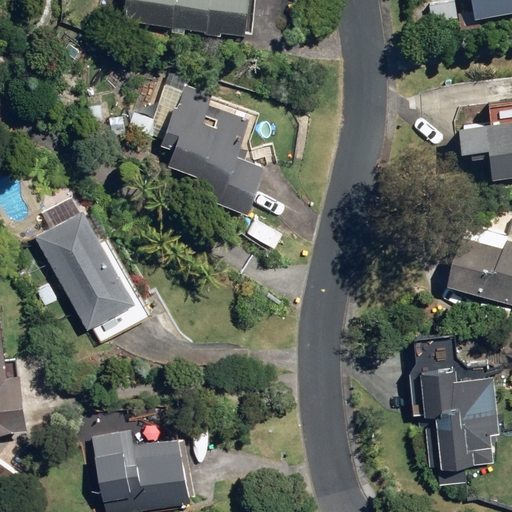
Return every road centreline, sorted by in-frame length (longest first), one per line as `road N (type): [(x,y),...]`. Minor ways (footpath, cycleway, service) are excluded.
road 1 (residential): [(341,511),(322,313),(364,95),(356,0)]
road 2 (unknown): [(322,313),(0,114)]
